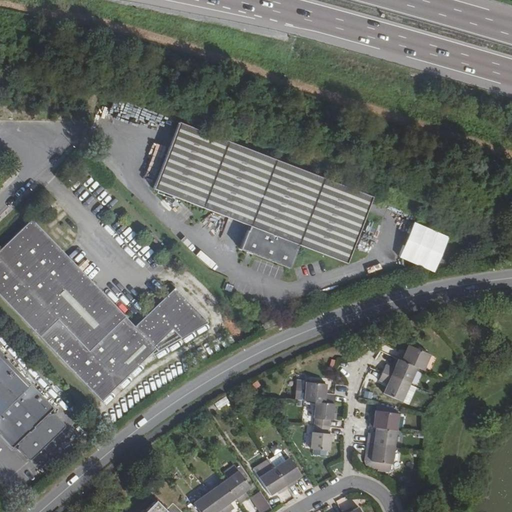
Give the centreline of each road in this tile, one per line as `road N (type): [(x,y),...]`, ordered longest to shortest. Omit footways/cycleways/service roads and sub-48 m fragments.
road 1 (secondary): [(511,277),(385,303),(267,348),(162,411),(40,511)]
road 2 (unknown): [(57,138),(69,126),(103,131),(179,231),(251,284),(310,286),(407,249)]
road 3 (motorway): [(243,0),(511,75)]
road 4 (unknown): [(33,169),(137,288)]
road 5 (residential): [(379,339),(352,395),(346,486)]
